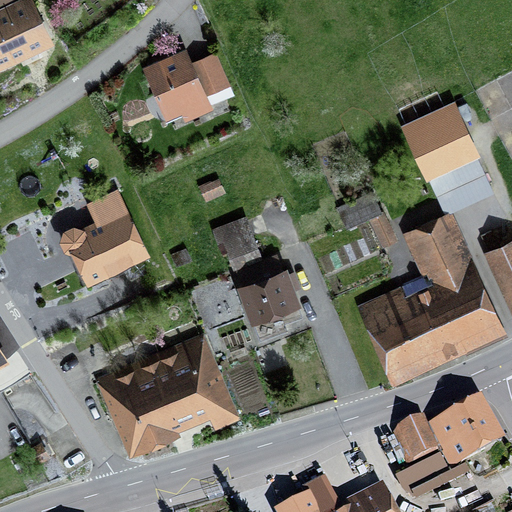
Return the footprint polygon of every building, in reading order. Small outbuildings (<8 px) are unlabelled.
[(0,0),(0,68),(55,42),(34,0),(0,0)] [(169,128),(213,109),(211,103),(234,94),(215,49),(191,59),(186,47),(142,65),(169,128)] [(480,156),(455,100),(400,125),(425,181),(429,179),(444,213),(493,191),(478,157),(480,156)] [(226,192),(219,176),(199,185),(206,201),(226,192)] [(151,255),(117,186),(86,202),(93,219),(80,226),(73,223),(63,228),(58,240),(64,251),(71,253),(86,285),(151,255)] [(382,213),(373,192),(337,207),(346,228),(368,218),(381,247),(397,240),(385,212),(382,213)] [(356,304),(392,384),(465,352),(466,354),(507,336),(452,211),(402,232),(408,246),(403,248),(415,275),(400,282),(401,284),(356,304)] [(235,268),(263,258),(262,257),(247,214),(211,227),(220,253),(226,251),(233,269),(235,268)] [(511,237),(482,251),(511,315),(511,237)] [(191,259),(186,247),(171,254),(176,266),(191,259)] [(288,329),(286,322),(303,316),(300,307),(302,306),(287,266),(282,267),(277,252),(262,257),(263,258),(235,268),(241,284),(237,285),(251,323),(253,322),(260,339),(288,329)] [(95,376),(129,456),(170,439),(168,434),(210,417),(215,430),(240,419),(203,331),(149,354),(112,369),(95,376)] [(506,439),(482,394),(427,423),(451,468),(506,439)] [(411,459),(436,449),(422,415),(396,426),(411,459)] [(27,448),(36,463),(49,456),(40,441),(27,448)] [(439,454),(394,476),(408,504),(470,475),(465,465),(449,473),(439,454)] [(342,511),(339,504),(324,475),(300,487),(303,494),(273,509),(274,511),(342,511)] [(397,511),(382,482),(339,504),(342,511),(397,511)] [(224,497),(221,487),(206,492),(208,501),(224,497)]
